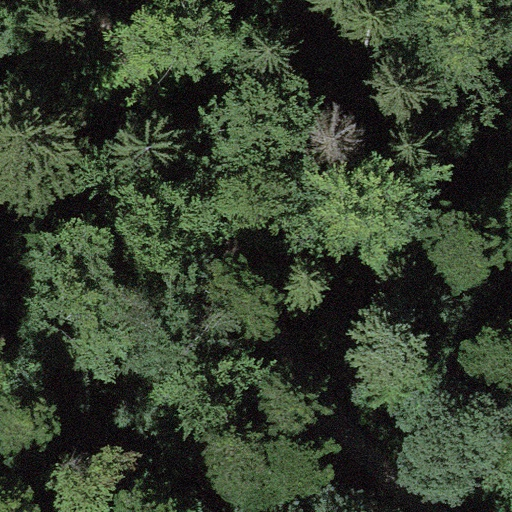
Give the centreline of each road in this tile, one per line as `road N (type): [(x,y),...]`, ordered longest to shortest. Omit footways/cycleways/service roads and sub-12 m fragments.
road 1 (track): [(441,511),(314,401),(259,314),(195,151),(92,0)]
road 2 (track): [(0,201),(259,314)]
